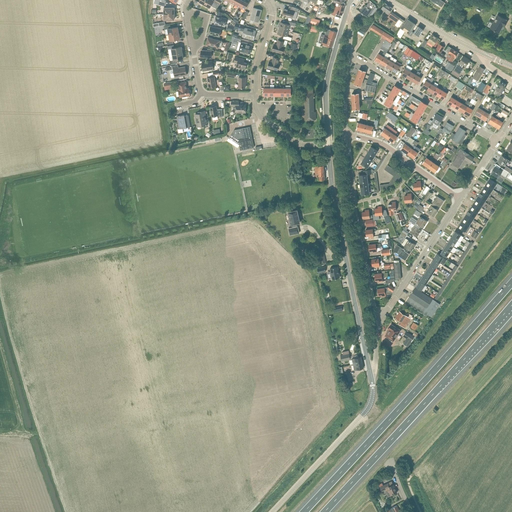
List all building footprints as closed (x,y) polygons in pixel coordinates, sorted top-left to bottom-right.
[(215,0),(214,1),(211,0),(200,0),(199,3),(204,5),(210,8),(211,6),(217,9),(220,4),(221,1),(219,0),(215,0)] [(245,11),(246,8),(249,4),(243,1),(240,8),(245,11)] [(368,17),(376,6),(375,5),(370,1),(366,6),(365,5),(360,12),(368,17)] [(342,15),(345,6),(335,2),(335,3),(336,3),(335,6),(334,11),(333,11),(332,14),(335,15),(336,14),(342,15)] [(388,14),(392,8),(385,3),(381,9),(388,14)] [(284,8),(283,15),(292,18),(296,19),(298,12),(295,11),(296,8),(291,7),(290,10),(284,8)] [(259,22),(262,11),(253,8),(250,20),(259,22)] [(401,26),(404,22),(400,18),(392,12),(388,17),(397,23),(395,25),(399,28),(400,25),(401,26)] [(506,24),(507,21),(506,20),(497,15),(490,28),(495,31),(499,33),(504,23),(506,24)] [(225,26),(227,19),(216,16),(214,24),(225,26)] [(414,32),(412,31),(416,25),(407,19),(401,28),(396,36),(401,38),(405,31),(408,33),(408,34),(411,36),(413,32),(419,36),(424,30),(418,26),(414,32)] [(295,26),(296,23),(288,21),(287,24),(281,22),(279,28),(289,31),(290,25),(293,26),(295,26)] [(235,26),(234,29),(243,31),(245,25),(236,22),(235,26)] [(391,43),(394,38),(373,25),(370,29),(381,36),(381,37),(391,43)] [(171,29),(170,26),(164,27),(165,30),(168,29),(169,35),(179,33),(178,27),(171,29)] [(221,29),(212,26),(212,27),(211,26),(209,34),(219,37),(221,29)] [(245,28),(243,37),(253,40),(253,39),(254,39),(255,37),(254,36),(256,31),(245,28)] [(291,41),(292,38),(287,36),(289,31),(279,28),(277,34),(284,36),(283,39),(288,40),(291,41)] [(334,40),(337,32),(332,30),(330,30),(329,36),(325,35),(322,44),(332,47),(334,40)] [(167,44),(169,44),(173,43),(173,40),(180,39),(179,33),(169,35),(170,41),(167,41),(167,44)] [(432,34),(428,41),(433,45),(438,38),(432,34)] [(240,43),(241,39),(232,36),(230,41),(230,42),(233,42),(233,43),(238,45),(239,42),(240,43)] [(222,41),(220,41),(220,40),(208,37),(206,45),(218,48),(218,47),(220,48),(222,47),(223,43),(222,41)] [(283,47),(284,42),(278,40),(277,43),(277,44),(277,45),(274,44),(272,51),(282,54),(284,47),(283,47)] [(380,63),(387,53),(386,52),(392,43),(391,43),(386,40),(380,48),(385,51),(382,55),(379,53),(375,60),(380,63)] [(250,54),(252,45),(242,42),(239,51),(250,54)] [(442,52),(445,47),(440,44),(436,49),(442,52)] [(174,48),(174,45),(169,46),(168,46),(168,49),(172,49),(173,55),(182,53),(182,52),(183,51),(183,50),(183,49),(182,48),(181,47),(174,48)] [(405,45),(403,50),(405,51),(404,53),(409,56),(413,50),(408,47),(405,45)] [(451,48),(449,47),(447,51),(449,52),(449,53),(446,58),(452,62),(456,57),(458,52),(452,48),(451,48)] [(214,54),(214,50),(208,49),(208,51),(202,50),(201,53),(200,56),(201,56),(201,57),(211,58),(211,53),(214,54)] [(171,64),(177,63),(176,60),(184,59),(183,57),(184,57),(184,55),(184,54),(183,54),(182,53),(173,55),(174,60),(170,61),(171,64)] [(386,66),(389,60),(388,59),(390,55),(387,53),(380,63),(386,66)] [(468,62),(470,60),(464,56),(460,62),(459,62),(457,64),(453,70),(460,74),(464,68),(462,67),(463,65),(466,67),(469,67),(470,65),(469,63),(468,62)] [(245,69),(247,63),(244,62),(245,59),(235,57),(234,63),(237,64),(236,67),(245,69)] [(278,64),(279,59),(273,57),(272,60),(273,61),(272,62),(270,61),(268,68),(277,71),(279,64),(278,64)] [(391,69),(395,63),(397,60),(391,57),(389,60),(386,66),(391,69)] [(212,62),(212,61),(202,63),(203,71),(213,69),(213,66),(214,65),(215,65),(214,63),(214,62),(212,62)] [(397,73),(400,66),(395,63),(391,69),(397,73)] [(478,80),(485,69),(480,66),(474,75),(473,77),(472,77),(471,78),(470,79),(472,80),(474,78),(478,80)] [(175,77),(187,75),(185,67),(174,69),(175,77)] [(407,78),(411,71),(405,68),(401,74),(407,78)] [(363,79),(364,76),(366,71),(359,69),(357,77),(363,79)] [(412,81),(416,75),(411,71),(407,78),(412,81)] [(418,84),(420,80),(421,78),(419,76),(420,73),(418,72),(416,75),(412,81),(418,84)] [(209,87),(216,86),(214,77),(207,78),(209,87)] [(361,86),(363,79),(357,77),(354,84),(361,86)] [(428,90),(431,84),(426,80),(422,87),(428,90)] [(502,93),(505,89),(507,84),(501,80),(496,89),(497,90),(495,93),(500,96),(502,93)] [(186,89),(186,87),(187,87),(186,82),(178,83),(179,90),(180,98),(190,96),(190,94),(191,93),(191,92),(190,91),(189,90),(189,88),(186,89)] [(433,93),(437,87),(438,84),(435,83),(434,85),(431,84),(428,90),(433,93)] [(395,85),(391,91),(397,95),(399,92),(402,93),(403,91),(401,89),(395,85)] [(438,96),(442,90),(437,87),(433,93),(438,96)] [(313,93),(313,88),(305,89),(305,94),(303,94),(303,98),(305,98),(305,112),(304,112),(304,120),(316,120),(316,112),(314,112),(313,98),(315,98),(315,93),(313,93)] [(444,100),(446,95),(447,93),(442,90),(438,96),(444,100)] [(400,97),(397,95),(391,91),(388,97),(394,101),(396,102),(398,99),(400,97)] [(474,96),(472,99),(475,100),(477,98),(480,100),(483,96),(476,92),(474,96)] [(421,101),(412,96),(408,101),(411,103),(412,100),(419,105),(421,101)] [(388,97),(384,103),(390,107),(393,108),(395,105),(392,104),(394,101),(388,97)] [(453,106),(457,100),(451,97),(447,103),(453,106)] [(458,110),(462,103),(457,100),(453,106),(458,110)] [(464,113),(470,102),(467,100),(464,104),(462,103),(458,110),(464,113)] [(424,111),(427,105),(421,101),(419,105),(418,107),(424,111)] [(246,113),(246,105),(239,105),(239,102),(232,102),(231,106),(236,106),(236,109),(233,109),(232,109),(232,112),(233,113),(236,113),(246,113)] [(471,108),(473,104),(470,102),(464,113),(469,116),(473,110),(471,108)] [(215,106),(215,105),(211,106),(211,107),(210,107),(210,110),(211,117),(218,116),(218,115),(219,115),(219,117),(223,117),(222,114),(222,109),(217,109),(216,106),(215,106)] [(420,117),(424,111),(418,107),(414,113),(420,117)] [(478,108),(475,115),(480,118),(486,108),(483,107),(481,110),(478,108)] [(486,108),(480,118),(485,121),(489,114),(487,113),(489,110),(488,110),(486,108)] [(207,127),(206,119),(204,111),(199,113),(199,114),(195,115),(197,127),(200,126),(200,128),(207,127)] [(389,112),(387,116),(389,118),(395,122),(398,118),(392,113),(392,114),(389,112)] [(501,114),(501,113),(499,113),(499,112),(497,115),(497,114),(495,117),(492,116),(488,123),(493,126),(497,119),(499,116),(501,114)] [(417,123),(420,117),(414,113),(411,119),(417,123)] [(436,128),(437,128),(443,118),(437,114),(430,125),(436,128)] [(185,119),(184,115),(177,116),(179,129),(178,129),(178,133),(183,132),(183,129),(190,127),(189,119),(185,119)] [(497,119),(493,126),(499,129),(504,120),(502,119),(501,121),(497,119)] [(441,128),(438,133),(440,134),(440,133),(443,135),(445,131),(447,132),(449,134),(453,126),(447,122),(443,129),(441,128)] [(364,131),(366,125),(358,123),(357,129),(364,131)] [(428,124),(423,132),(428,135),(430,132),(428,131),(431,126),(428,124)] [(372,133),(373,126),(366,125),(364,131),(372,133)] [(411,138),(416,129),(412,126),(406,135),(409,137),(411,138)] [(251,136),(250,127),(245,128),(244,128),(234,130),(229,138),(237,143),(238,142),(239,142),(241,150),(254,147),(252,136),(251,136)] [(452,139),(459,143),(461,145),(467,135),(465,135),(464,134),(466,131),(459,127),(455,134),(452,139)] [(387,138),(391,132),(385,128),(381,133),(387,138)] [(391,132),(387,138),(394,142),(397,137),(394,135),(394,134),(396,132),(393,130),(391,132)] [(404,145),(401,149),(408,154),(411,148),(414,144),(416,141),(414,140),(412,144),(407,141),(405,144),(404,145)] [(374,156),(378,151),(371,147),(368,152),(374,156)] [(414,158),(417,154),(418,153),(411,148),(408,154),(414,158)] [(471,163),(474,158),(469,155),(460,149),(459,152),(460,152),(452,164),(459,168),(464,159),(471,163)] [(371,162),(374,156),(368,152),(364,158),(371,162)] [(443,154),(444,154),(441,152),(439,154),(436,158),(438,160),(440,157),(440,158),(441,157),(442,158),(444,155),(443,154)] [(502,156),(498,162),(502,165),(503,165),(505,166),(508,162),(509,163),(510,161),(506,158),(502,156)] [(368,167),(371,162),(364,158),(361,163),(368,167)] [(429,168),(433,162),(427,158),(423,163),(429,168)] [(435,172),(439,167),(433,162),(429,168),(435,172)] [(325,180),(324,166),(315,166),(315,171),(316,176),(319,176),(319,180),(320,180),(325,180)] [(500,170),(495,167),(491,173),(498,177),(500,174),(505,177),(508,172),(504,169),(501,168),(500,170)] [(360,182),(368,181),(367,175),(371,174),(371,173),(371,172),(371,170),(364,171),(364,174),(359,175),(360,182)] [(493,190),(497,184),(490,179),(486,185),(493,190)] [(489,196),(493,190),(486,185),(482,191),(489,196)] [(430,198),(433,194),(432,193),(433,191),(430,189),(429,191),(424,199),(427,200),(428,201),(430,202),(431,201),(429,199),(430,197),(430,198)] [(485,202),(489,196),(482,191),(478,197),(485,202)] [(440,207),(444,201),(437,196),(434,200),(433,203),(432,204),(437,207),(438,206),(440,207)] [(481,208),(485,202),(478,197),(474,203),(481,208)] [(477,214),(481,208),(474,203),(470,209),(477,214)] [(434,216),(438,210),(436,209),(437,207),(432,204),(427,212),(430,214),(434,216)] [(376,214),(373,214),(374,221),(375,221),(375,219),(376,219),(376,220),(379,219),(379,215),(382,215),(384,217),(388,215),(386,210),(382,210),(382,207),(378,207),(378,209),(375,209),(376,214)] [(473,220),(477,214),(470,209),(466,215),(473,220)] [(297,227),(297,223),(300,223),(297,210),(289,212),(291,225),(292,225),(293,228),(289,229),(290,235),(299,233),(298,227),(297,227)] [(370,216),(369,210),(365,210),(365,212),(362,212),(363,219),(370,218),(372,218),(372,215),(370,216)] [(406,224),(404,219),(401,212),(396,213),(400,221),(400,220),(402,226),(406,224)] [(469,226),(473,220),(466,215),(462,221),(469,226)] [(420,216),(417,221),(412,217),(409,221),(415,224),(420,228),(421,226),(423,228),(427,221),(420,216)] [(467,233),(471,227),(469,226),(462,221),(458,227),(465,232),(467,233)] [(417,237),(421,231),(419,229),(420,228),(415,224),(414,226),(410,232),(417,237)] [(374,238),(373,233),(373,232),(376,232),(376,229),(373,229),(366,230),(366,237),(369,236),(370,238),(374,238)] [(457,240),(461,235),(455,231),(452,237),(457,240)] [(454,246),(457,240),(452,237),(448,242),(454,246)] [(411,251),(416,245),(408,240),(404,246),(405,247),(404,248),(408,251),(409,249),(411,251)] [(450,251),(454,246),(448,242),(444,248),(450,251)] [(377,252),(376,248),(381,248),(380,243),(376,244),(369,245),(369,251),(372,251),(373,253),(377,252)] [(403,249),(397,245),(393,251),(399,254),(398,256),(405,260),(409,254),(407,253),(408,251),(404,248),(403,249)] [(446,257),(450,251),(444,248),(441,253),(446,257)] [(320,263),(326,262),(324,252),(318,254),(320,263)] [(440,263),(443,257),(438,254),(434,259),(440,263)] [(380,267),(379,261),(382,261),(382,258),(372,259),(372,266),(376,266),(376,267),(380,267)] [(436,268),(440,263),(434,259),(430,265),(436,268)] [(432,274),(436,268),(430,265),(427,270),(432,274)] [(332,279),(340,278),(337,267),(330,268),(332,279)] [(429,279),(432,274),(427,270),(423,276),(429,279)] [(443,270),(442,272),(449,276),(451,278),(453,274),(451,273),(450,274),(443,270)] [(388,276),(387,273),(382,273),(375,274),(376,281),(379,280),(379,282),(383,281),(382,276),(388,276)] [(425,285),(429,279),(423,276),(420,281),(425,285)] [(422,290),(425,285),(420,281),(416,286),(422,290)] [(392,292),(394,289),(390,285),(389,287),(385,287),(385,288),(378,289),(378,296),(381,295),(382,297),(386,296),(386,295),(390,294),(392,291),(392,292)] [(431,285),(430,287),(438,292),(438,293),(441,294),(443,291),(439,288),(438,289),(435,288),(431,285)] [(432,317),(440,304),(436,302),(419,291),(415,288),(406,303),(427,317),(428,315),(432,317)] [(405,328),(407,325),(411,319),(400,312),(396,318),(400,321),(399,324),(405,328)] [(415,331),(418,326),(413,322),(410,327),(415,331)] [(393,341),(400,331),(391,325),(388,329),(389,330),(385,336),(390,339),(389,340),(392,342),(393,341)] [(408,347),(414,337),(406,331),(403,336),(407,339),(403,344),(408,347)] [(348,385),(353,384),(349,372),(344,373),(348,385)] [(390,487),(388,483),(380,487),(382,491),(386,489),(390,496),(397,492),(394,485),(390,487)]
